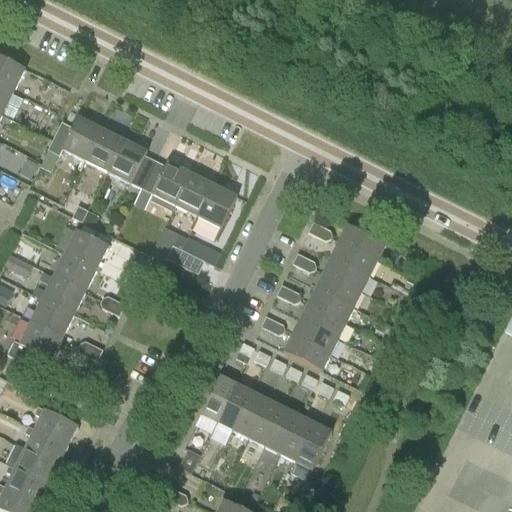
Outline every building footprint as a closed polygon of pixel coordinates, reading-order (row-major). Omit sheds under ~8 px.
[(25,72),(0,59),(0,89),(13,96),(25,72)] [(0,117),(1,118),(13,96),(0,89),(0,117)] [(72,130),(61,125),(50,147),(47,153),(58,158),(61,152),(85,164),(101,132),(77,120),(72,130)] [(107,175),(123,143),(101,132),(85,164),(107,175)] [(147,155),(123,143),(107,175),(141,192),(155,164),(145,159),(147,155)] [(38,166),(27,161),(25,165),(36,171),(38,166)] [(155,164),(141,192),(133,207),(144,212),(152,198),(175,209),(191,177),(167,165),(165,169),(155,164)] [(191,177),(175,209),(198,220),(214,188),(191,177)] [(220,232),(237,200),(214,188),(198,220),(220,232)] [(78,208),(72,220),(82,225),(88,214),(78,208)] [(109,249),(87,238),(91,230),(84,226),(80,234),(78,233),(65,257),(97,273),(109,249)] [(318,240),(323,230),(314,226),(309,236),(318,240)] [(385,248),(346,228),(338,245),(339,245),(377,264),(385,248)] [(323,230),(318,240),(326,245),(331,243),(333,239),(331,234),(323,230)] [(178,239),(164,232),(152,254),(175,266),(181,253),(182,253),(187,242),(178,237),(178,239)] [(377,264),(339,245),(338,245),(330,260),(369,280),(377,264)] [(138,253),(133,263),(145,269),(150,258),(138,253)] [(198,277),(204,264),(182,253),(181,253),(175,266),(198,277)] [(33,268),(10,257),(4,269),(27,281),(33,268)] [(97,273),(65,257),(54,280),(85,296),(97,273)] [(302,272),(307,262),(298,257),(293,267),(302,272)] [(369,280),(330,260),(322,276),(323,276),(361,296),(369,280)] [(307,262),(302,272),(310,276),(315,274),(317,271),(315,265),(307,262)] [(361,296),(323,276),(322,276),(314,292),(353,311),(361,296)] [(85,296),(54,280),(42,302),(74,318),(85,296)] [(0,306),(5,309),(13,294),(0,287),(0,306)] [(286,303),(292,293),(282,288),(277,299),(286,303)] [(353,311),(314,292),(306,308),(307,308),(346,327),(353,311)] [(292,293),(286,303),(294,307),(299,306),(301,302),(299,297),(292,293)] [(110,314),(116,302),(108,299),(103,300),(101,305),(102,310),(110,314)] [(74,318),(42,302),(31,325),(62,341),(74,318)] [(116,302),(110,314),(120,319),(125,307),(116,302)] [(346,327),(307,308),(306,308),(299,323),(338,343),(346,327)] [(271,335),(276,325),(266,320),(261,330),(271,335)] [(291,339),(292,339),(330,359),(338,343),(299,323),(291,339)] [(62,341),(31,325),(20,345),(14,343),(7,357),(31,369),(38,356),(51,363),(62,341)] [(276,325),(271,335),(278,339),(283,337),(285,334),(283,328),(276,325)] [(283,355),(322,375),(330,359),(292,339),(291,339),(283,355)] [(88,359),(93,347),(86,343),(80,345),(78,350),(80,355),(88,359)] [(254,351),(243,346),(235,361),(246,367),(249,361),(254,351)] [(93,347),(88,359),(97,364),(103,352),(93,347)] [(253,363),(265,368),(270,359),(258,353),(253,363)] [(274,361),(269,371),(281,376),(285,367),(274,361)] [(290,369),(285,379),(297,384),(301,375),(290,369)] [(306,377),(301,387),(312,392),(317,383),(306,377)] [(220,379),(200,418),(216,426),(236,387),(220,379)] [(317,395),(328,400),(333,391),(322,385),(317,395)] [(236,387),(216,426),(232,434),(252,395),(236,387)] [(332,402),(344,408),(349,399),(337,393),(332,402)] [(248,442),(267,403),(252,395),(232,434),(248,442)] [(263,450),(283,411),(267,403),(248,442),(263,450)] [(40,420),(34,432),(34,433),(66,449),(77,428),(44,412),(44,413),(38,410),(34,417),(40,420)] [(279,458),(299,419),(283,411),(263,450),(279,458)] [(295,466),(315,427),(299,419),(279,458),(295,466)] [(331,435),(315,427),(295,466),(290,476),(306,485),(311,474),(331,435)] [(30,439),(24,451),(24,452),(57,468),(66,449),(34,433),(34,432),(27,429),(24,436),(30,439)] [(14,456),(8,467),(15,470),(47,488),(57,468),(24,452),(18,449),(14,456)] [(185,456),(178,471),(189,476),(191,473),(192,473),(199,459),(189,454),(187,457),(185,456)] [(11,478),(5,490),(4,490),(37,507),(47,488),(15,470),(8,467),(5,475),(11,478)] [(34,511),(37,507),(4,490),(0,488),(0,496),(1,497),(0,499),(0,511),(34,511)] [(173,505),(179,495),(168,490),(163,500),(173,505)] [(179,495),(173,505),(180,508),(185,507),(187,503),(185,498),(179,495)] [(240,511),(222,503),(217,511),(240,511)]
